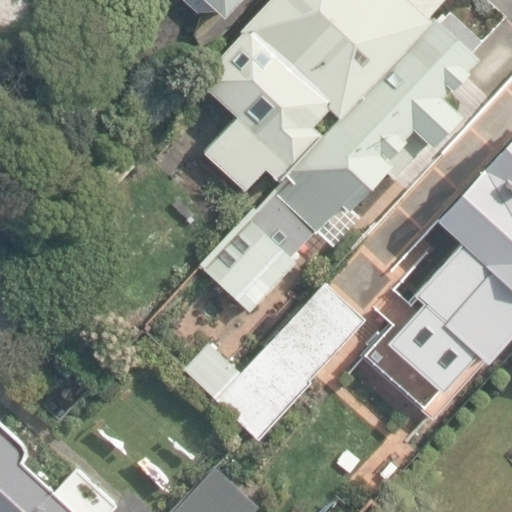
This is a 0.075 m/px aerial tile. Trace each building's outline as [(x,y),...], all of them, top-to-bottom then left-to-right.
[(0,73),(0,39),(22,16),(4,0),(0,0),(0,74),(0,73)] [(285,192),(458,15),(446,3),(449,0),(265,0),(223,45),(207,115),(221,129),(201,150),(250,197),(270,176),(285,192)] [(202,0),(229,24),(251,0),(202,0)] [(511,134),(428,226),(453,249),(361,348),(446,426),(511,354),(511,134)] [(261,195),(204,268),(255,308),(312,235),(261,195)] [(199,346),(183,363),(264,440),(383,313),(337,270),(235,380),(199,346)] [(0,511),(94,511),(0,419),(0,511)]
